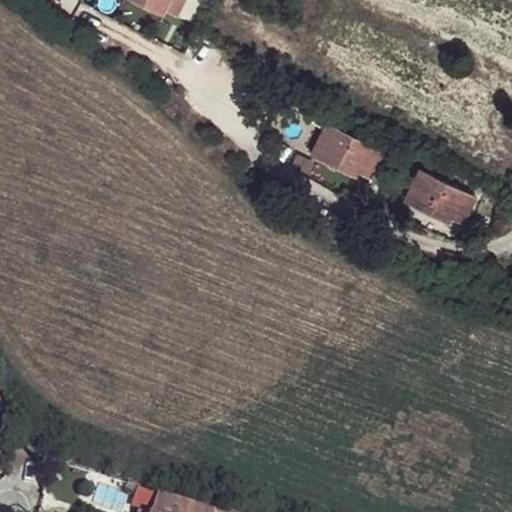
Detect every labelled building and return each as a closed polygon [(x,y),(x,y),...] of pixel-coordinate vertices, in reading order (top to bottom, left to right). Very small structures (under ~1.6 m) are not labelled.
[(185,0),(132,0),(162,15),(164,10),(177,17),(185,0)] [(382,152),(326,124),(311,154),(355,176),(357,172),(369,178),(382,152)] [(475,198),(419,170),(404,200),(448,222),(450,218),(463,224),(475,198)] [(136,487),(127,484),(125,489),(134,492),(136,487)] [(217,511),(156,493),(149,511),(217,511)]
